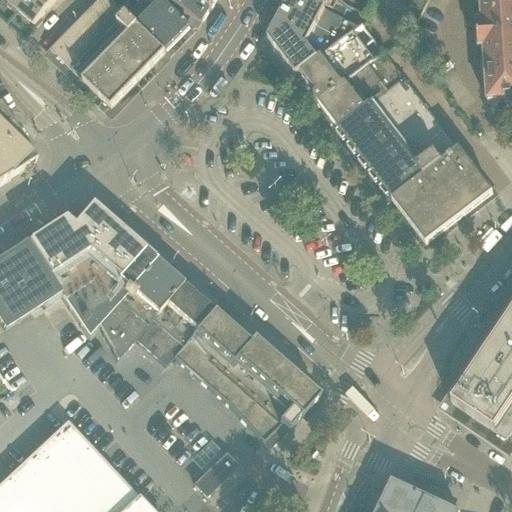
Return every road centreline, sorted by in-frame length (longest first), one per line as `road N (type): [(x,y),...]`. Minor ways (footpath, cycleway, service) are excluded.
road 1 (tertiary): [(382,407),(100,156)]
road 2 (tertiary): [(100,156),(174,108),(257,0)]
road 3 (tertiary): [(382,407),(511,244)]
road 4 (tertiary): [(511,487),(425,445),(382,407)]
road 5 (tertiary): [(100,156),(0,66)]
road 6 (tertiary): [(0,226),(100,156)]
